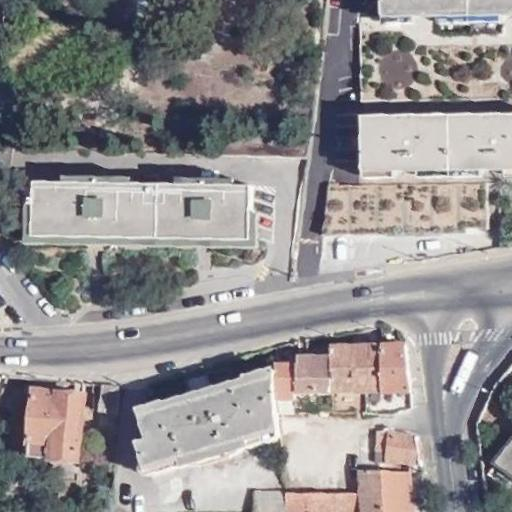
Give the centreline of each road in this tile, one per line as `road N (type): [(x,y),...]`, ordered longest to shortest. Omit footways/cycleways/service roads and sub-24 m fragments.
road 1 (secondary): [(39,350),(125,346),(426,292)]
road 2 (tertiary): [(445,433),(511,296)]
road 3 (tertiary): [(426,292),(445,433)]
